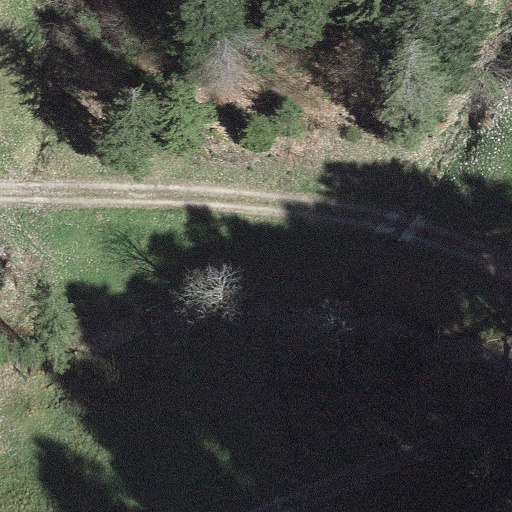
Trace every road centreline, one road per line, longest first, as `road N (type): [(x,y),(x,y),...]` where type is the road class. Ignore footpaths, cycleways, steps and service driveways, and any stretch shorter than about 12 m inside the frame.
road 1 (track): [(511,263),(374,218),(298,205),(0,186)]
road 2 (track): [(261,511),(511,407)]
